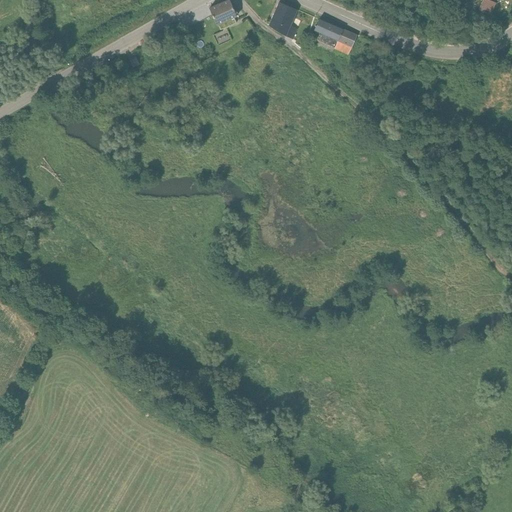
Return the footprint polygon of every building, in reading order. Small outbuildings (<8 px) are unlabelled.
[(210,9),(212,14),(217,25),(237,17),(230,0),(210,9)] [(494,1),(491,0),(456,0),(489,15),(494,1)] [(294,8),(279,1),(267,26),(289,37),(294,25),(287,22),(294,8)] [(318,20),(313,31),(337,41),(334,49),(349,54),(356,35),(337,27),(318,20)] [(136,59),(130,62),(134,70),(140,66),(136,59)]
